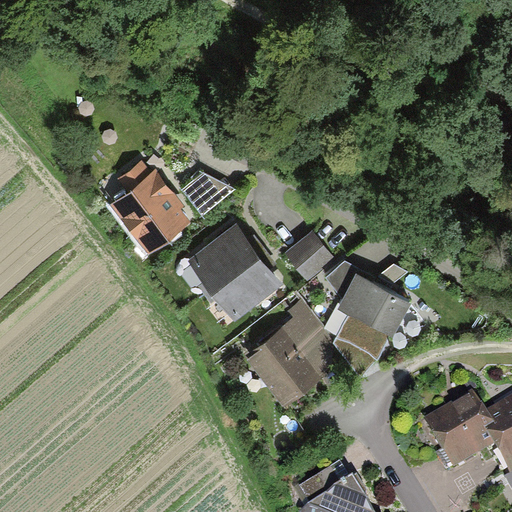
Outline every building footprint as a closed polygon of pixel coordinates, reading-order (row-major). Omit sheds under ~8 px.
[(126,185),(107,201),(148,251),(195,211),(153,161),(138,174),(128,162),(115,173),(126,185)] [(202,170),(183,187),(201,207),(232,184),(202,170)] [(183,264),(203,287),(246,250),(226,227),(183,264)] [(312,231),(283,250),(299,273),(328,254),(312,231)] [(271,278),(246,250),(203,287),(227,315),(271,278)] [(322,270),(338,297),(390,326),(407,294),(356,266),(341,254),(322,270)] [(300,307),(238,353),(275,403),(337,357),(300,307)] [(455,401),(408,433),(440,479),(486,447),(455,401)] [(511,403),(474,427),(508,483),(511,480),(511,403)] [(373,511),(352,476),(299,511),(373,511)]
